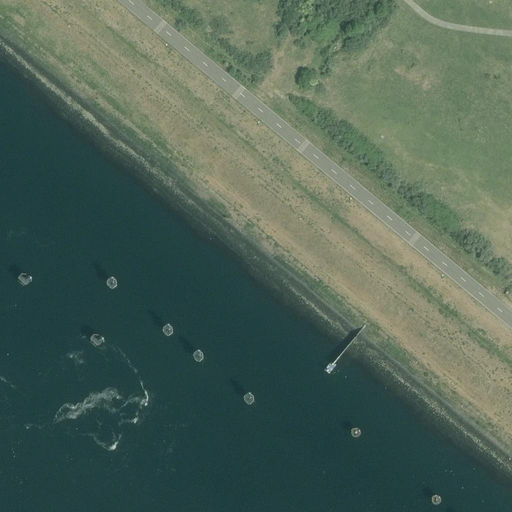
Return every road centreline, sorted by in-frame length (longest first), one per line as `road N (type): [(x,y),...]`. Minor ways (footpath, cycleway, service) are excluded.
road 1 (tertiary): [(511,320),(128,0)]
road 2 (track): [(250,101),(276,63),(278,37),(308,0)]
